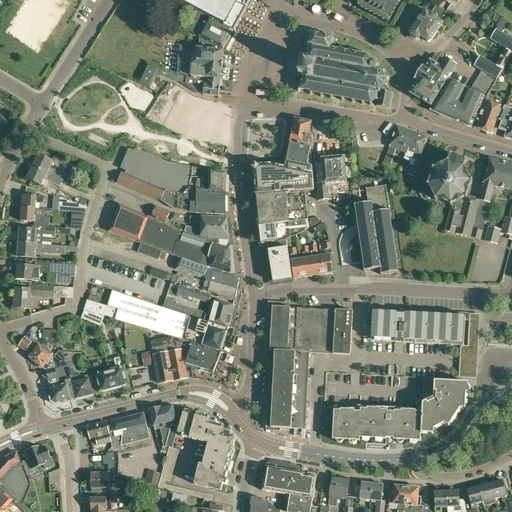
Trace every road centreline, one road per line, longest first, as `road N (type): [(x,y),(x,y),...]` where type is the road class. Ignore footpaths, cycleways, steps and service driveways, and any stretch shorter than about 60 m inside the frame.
road 1 (residential): [(0,332),(78,299),(91,212),(111,166)]
road 2 (residential): [(251,298),(236,136),(242,113),(258,103)]
road 3 (secondary): [(62,423),(188,393),(213,398),(229,413)]
road 4 (secondary): [(413,459),(340,459),(253,438)]
road 5 (residential): [(509,295),(361,289)]
road 6 (residential): [(258,103),(402,115)]
road 7 (residential): [(402,62),(360,35),(284,15)]
road 8 (residential): [(42,105),(109,0)]
road 9 (residential): [(229,413),(246,389),(251,298)]
